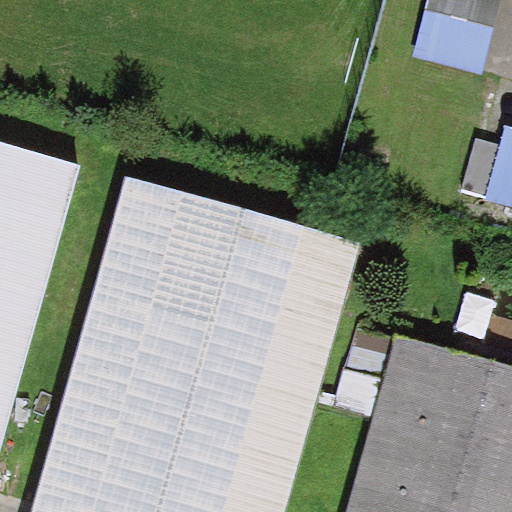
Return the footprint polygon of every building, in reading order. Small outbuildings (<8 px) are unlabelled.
[(493,0),(436,0),(420,55),(472,71),(493,0)] [(511,130),(509,129),(490,197),(511,202),(511,130)] [(53,162),(0,147),(0,259),(24,266),(53,162)] [(289,511),(364,252),(130,186),(36,511),(289,511)] [(511,511),(511,370),(397,338),(346,511),(511,511)]
